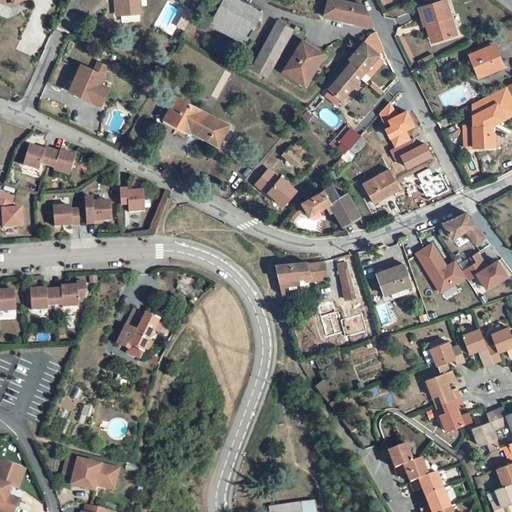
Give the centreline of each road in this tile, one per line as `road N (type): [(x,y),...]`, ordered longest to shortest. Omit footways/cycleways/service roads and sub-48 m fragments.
road 1 (residential): [(218,511),(221,472),(263,353),(257,311),(230,270),(153,250),(0,265)]
road 2 (residential): [(468,201),(351,245),(313,247),(272,236),(17,115)]
road 3 (residential): [(367,0),(468,201)]
road 4 (residential): [(77,0),(17,115)]
